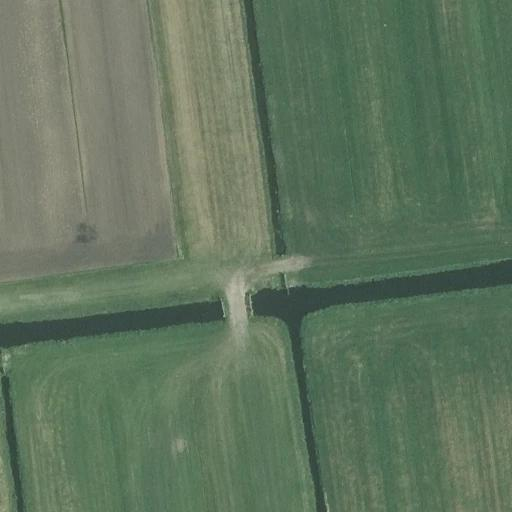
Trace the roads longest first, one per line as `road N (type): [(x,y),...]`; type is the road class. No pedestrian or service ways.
road 1 (track): [(511,244),(0,310)]
road 2 (track): [(234,284),(267,511)]
